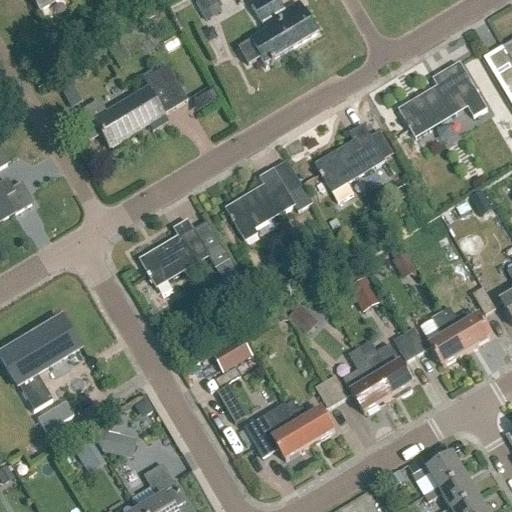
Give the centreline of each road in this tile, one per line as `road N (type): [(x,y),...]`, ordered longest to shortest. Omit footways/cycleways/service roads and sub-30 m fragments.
road 1 (unclassified): [(105,232),(388,63)]
road 2 (unclassified): [(240,511),(80,246)]
road 3 (unclassified): [(105,232),(0,49)]
road 4 (unclassified): [(294,511),(473,408)]
road 5 (unclassified): [(388,63),(497,0)]
